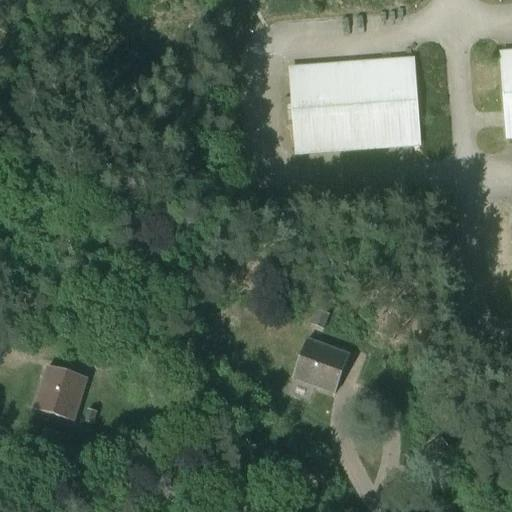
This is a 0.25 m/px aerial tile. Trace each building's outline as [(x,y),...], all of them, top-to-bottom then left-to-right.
[(511,139),(511,54),(500,55),(506,140),(511,139)] [(419,146),(412,62),(289,71),(295,155),(419,146)] [(492,89),(490,69),(478,70),(480,90),(492,89)] [(328,316),(317,311),(311,327),(322,331),(328,316)] [(292,378),(335,393),(349,355),(307,340),(292,378)] [(48,367),(34,410),(74,423),(87,379),(48,367)] [(96,414),(87,411),(83,424),(92,426),(96,414)] [(417,456),(427,469),(427,470),(450,454),(440,440),(417,456)]
